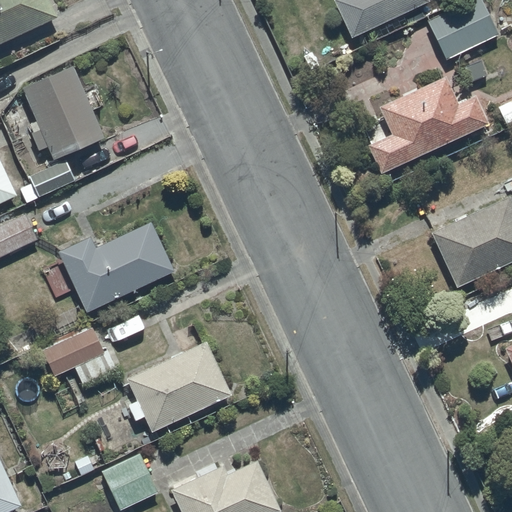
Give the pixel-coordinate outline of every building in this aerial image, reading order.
[(0,0),(0,42),(56,15),(49,0),(0,0)] [(335,0),(351,35),(425,0),(335,0)] [(482,0),(466,0),(427,19),(446,58),(498,32),(482,0)] [(73,64),(21,86),(35,120),(28,123),(40,150),(48,146),(52,156),(103,135),(73,64)] [(445,75),(379,103),(393,133),(369,144),(380,169),(488,122),(475,93),(456,101),(445,75)] [(511,98),(498,105),(506,123),(511,120),(511,98)] [(0,200),(18,192),(0,155),(0,200)] [(38,171),(27,175),(37,196),(75,178),(66,158),(49,166),(47,160),(36,166),(38,171)] [(431,165),(418,172),(438,207),(451,200),(431,165)] [(511,197),(510,194),(431,231),(456,285),(511,258),(511,197)] [(25,211),(0,223),(0,257),(38,238),(25,211)] [(90,234),(58,248),(85,309),(172,270),(150,221),(95,245),(90,234)] [(91,326),(44,347),(55,374),(75,365),(83,382),(115,368),(107,349),(102,351),(91,326)] [(205,339),(126,376),(136,398),(127,403),(135,420),(145,415),(151,428),(230,391),(205,339)] [(140,452),(102,469),(119,508),(157,491),(140,452)] [(0,511),(2,511),(21,504),(0,458),(0,511)] [(182,511),(274,511),(279,510),(257,460),(227,473),(223,464),(171,487),(182,511)]
